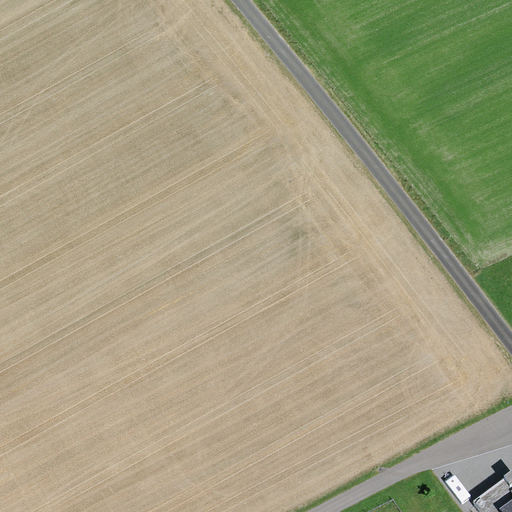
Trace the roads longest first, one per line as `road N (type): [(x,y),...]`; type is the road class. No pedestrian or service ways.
road 1 (residential): [(511,345),(240,0)]
road 2 (track): [(316,511),(511,415)]
